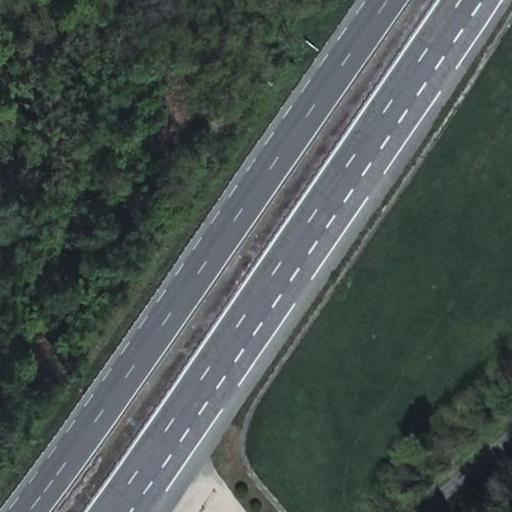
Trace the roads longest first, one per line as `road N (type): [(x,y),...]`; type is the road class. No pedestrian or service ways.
road 1 (secondary): [(381,0),(29,511)]
road 2 (secondary): [(116,511),(465,0)]
